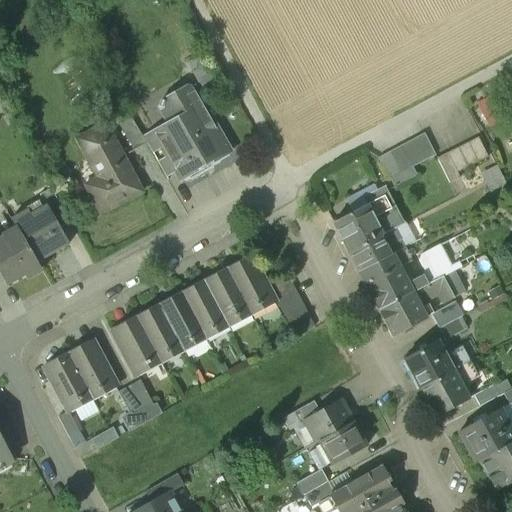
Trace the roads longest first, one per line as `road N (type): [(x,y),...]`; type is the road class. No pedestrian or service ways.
road 1 (residential): [(477,511),(291,180)]
road 2 (residential): [(0,342),(291,180)]
road 3 (track): [(291,180),(511,59)]
road 4 (track): [(291,180),(198,0)]
road 5 (residential): [(81,511),(0,354)]
